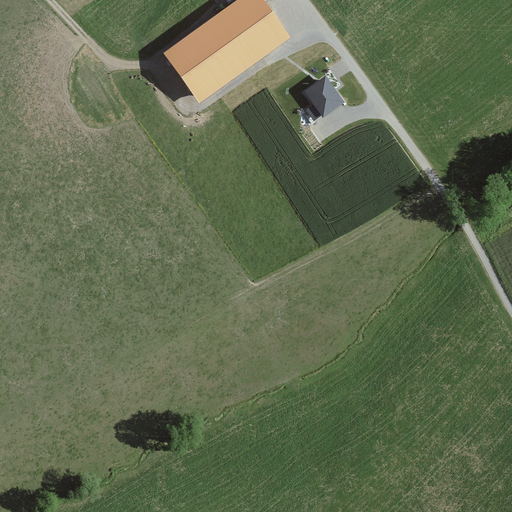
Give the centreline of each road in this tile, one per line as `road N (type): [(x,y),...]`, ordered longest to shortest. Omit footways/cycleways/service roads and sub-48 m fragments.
road 1 (track): [(438,185),(84,375)]
road 2 (track): [(511,305),(468,227),(300,0)]
road 3 (track): [(231,0),(154,63),(129,65),(105,57),(50,0)]
road 4 (track): [(154,63),(197,105),(320,23)]
